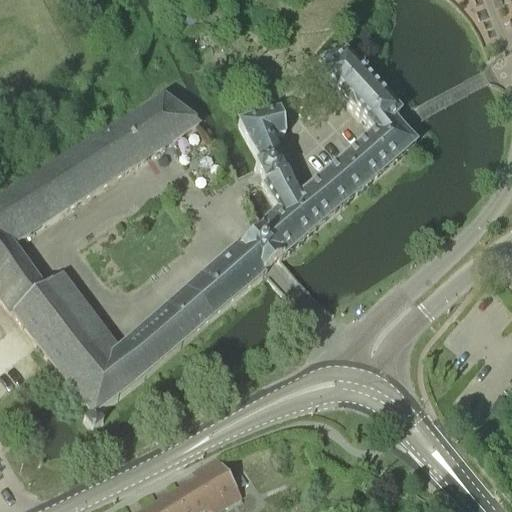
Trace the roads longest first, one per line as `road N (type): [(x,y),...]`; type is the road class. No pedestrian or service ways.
road 1 (tertiary): [(67,511),(265,406),(309,388),(358,386)]
road 2 (tertiary): [(511,191),(369,331),(359,350),(358,386)]
road 3 (tertiary): [(358,386),(419,317),(511,244)]
road 4 (tertiary): [(483,511),(396,409),(358,386)]
